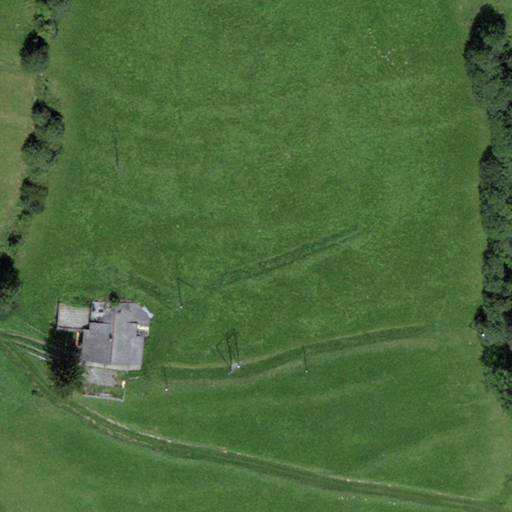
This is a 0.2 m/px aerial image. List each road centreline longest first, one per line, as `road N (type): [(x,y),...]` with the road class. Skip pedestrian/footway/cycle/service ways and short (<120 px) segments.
road 1 (track): [(0,339),(46,385),(140,438),(496,511)]
road 2 (track): [(6,341),(44,348),(78,369),(140,376),(229,373),(426,330)]
road 3 (track): [(140,376),(209,287),(356,229)]
